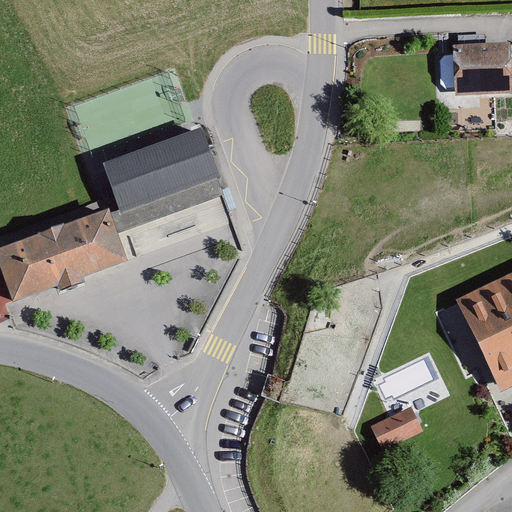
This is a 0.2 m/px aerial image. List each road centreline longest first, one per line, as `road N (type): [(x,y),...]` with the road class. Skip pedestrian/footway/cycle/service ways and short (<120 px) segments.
road 1 (unclassified): [(324,0),(307,158),(210,368),(158,427)]
road 2 (tertiary): [(0,349),(77,371),(158,427)]
